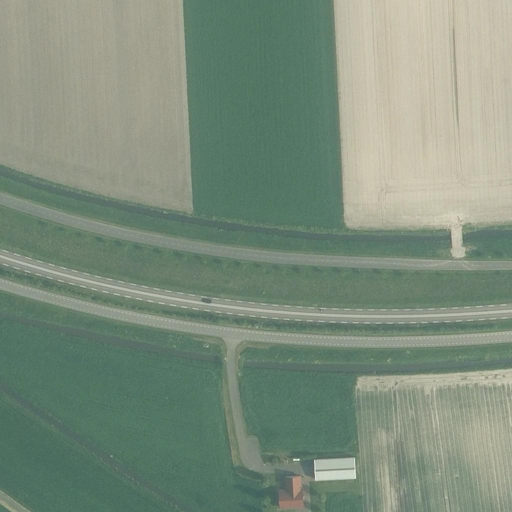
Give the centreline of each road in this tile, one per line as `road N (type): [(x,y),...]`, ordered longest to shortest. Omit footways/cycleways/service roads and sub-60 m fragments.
road 1 (unclassified): [(511,265),(224,252),(127,235),(0,198)]
road 2 (secondary): [(511,310),(366,316),(239,308),(0,256)]
road 3 (unclassified): [(511,336),(299,340),(144,319),(0,283)]
